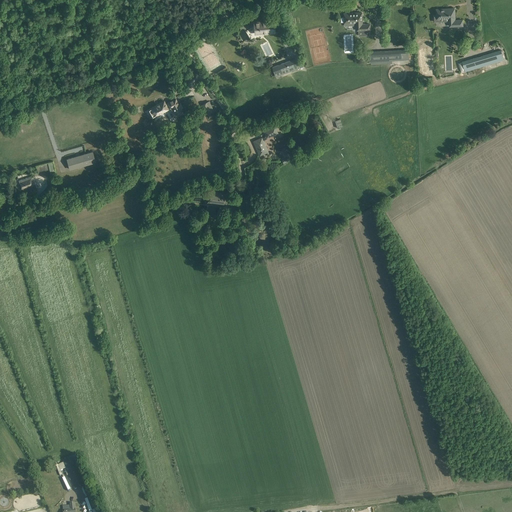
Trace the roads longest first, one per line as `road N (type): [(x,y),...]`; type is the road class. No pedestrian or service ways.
road 1 (unclassified): [(227,191),(240,177),(232,129),(185,41),(247,0)]
road 2 (track): [(185,41),(0,115)]
